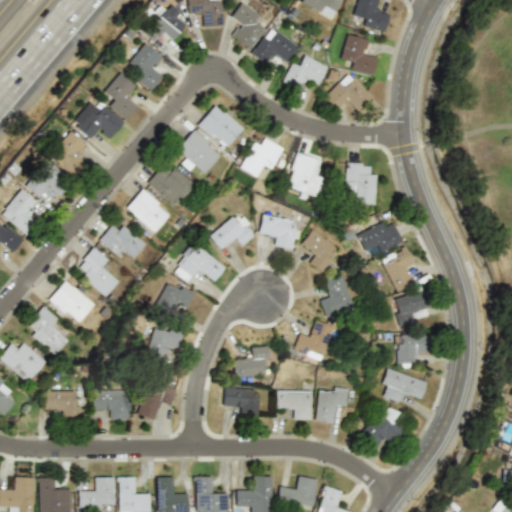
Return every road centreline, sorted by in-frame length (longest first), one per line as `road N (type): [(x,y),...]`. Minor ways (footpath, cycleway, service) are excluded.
road 1 (residential): [(401,129),(380,138),(321,133),(281,117),(223,70),(0,325),(17,453),(315,455),(349,463),(394,491)]
road 2 (tertiary): [(377,511),(433,442),(461,365),(460,303),(409,174),(401,129),(404,71),(430,0)]
road 3 (residential): [(206,456),(207,392),(221,346),(240,318),(266,304)]
road 4 (motorway): [(0,99),(84,0)]
